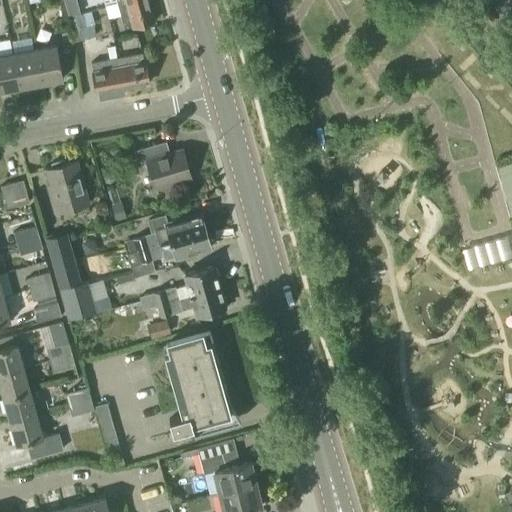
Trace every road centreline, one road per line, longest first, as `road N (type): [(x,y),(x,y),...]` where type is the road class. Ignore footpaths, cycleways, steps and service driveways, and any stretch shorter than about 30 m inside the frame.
road 1 (secondary): [(336,511),(223,98)]
road 2 (residential): [(0,138),(223,98)]
road 3 (residential): [(0,497),(77,476),(129,485),(137,511)]
